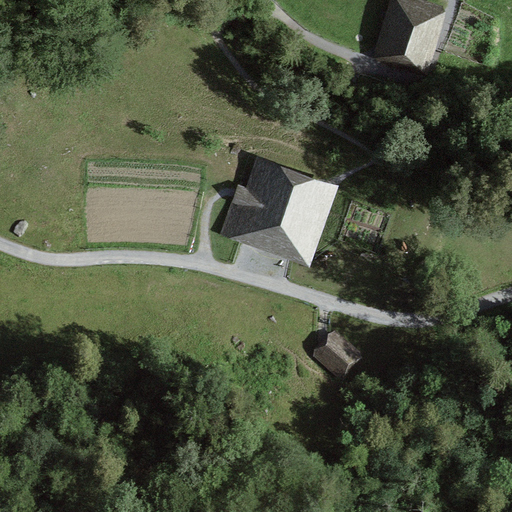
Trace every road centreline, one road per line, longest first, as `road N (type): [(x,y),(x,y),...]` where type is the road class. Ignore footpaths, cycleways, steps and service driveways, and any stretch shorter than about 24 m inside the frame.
road 1 (track): [(0,243),(28,254),(130,261),(280,289),(324,183)]
road 2 (track): [(280,289),(424,318),(511,294)]
